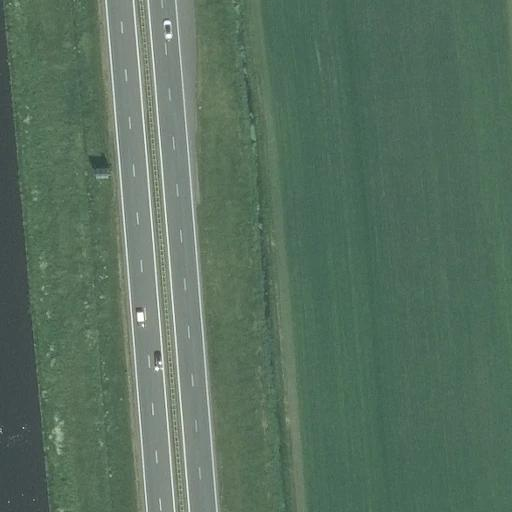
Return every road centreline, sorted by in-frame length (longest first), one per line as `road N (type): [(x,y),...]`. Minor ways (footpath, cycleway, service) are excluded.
road 1 (trunk): [(116,0),(159,511)]
road 2 (trunk): [(200,511),(158,0)]
